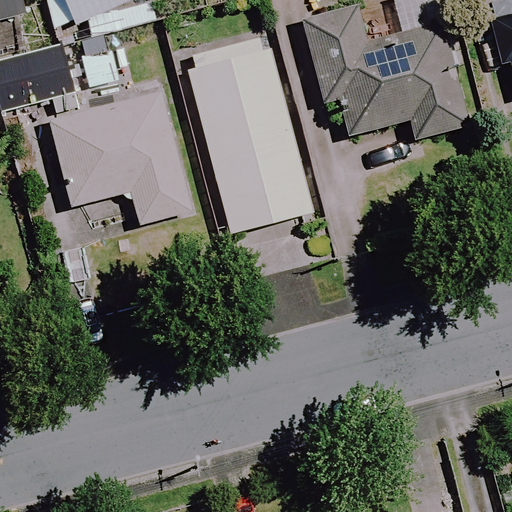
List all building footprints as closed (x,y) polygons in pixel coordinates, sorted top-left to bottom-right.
[(0,0),(0,22),(26,16),(21,0),(0,0)] [(58,0),(73,31),(141,0),(58,0)] [(380,38),(372,10),(300,30),(331,140),(465,103),(442,20),(380,38)] [(511,18),(494,23),(511,95),(511,18)] [(312,218),(264,38),(182,59),(229,239),(312,218)] [(0,113),(2,123),(48,112),(71,210),(130,196),(138,229),(194,216),(163,85),(127,94),(117,53),(115,42),(0,69),(0,113)]
